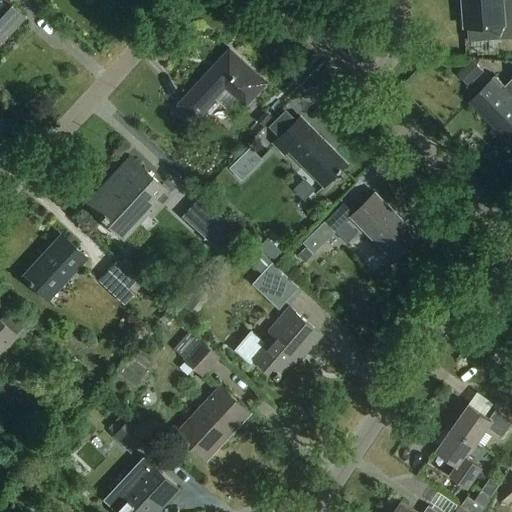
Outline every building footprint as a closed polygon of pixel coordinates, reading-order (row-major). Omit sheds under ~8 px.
[(11,4),(6,0),(0,0),(0,46),(26,18),(11,4)] [(511,0),(464,0),(467,27),(472,26),(472,38),(511,35),(511,0)] [(268,82),(230,48),(179,104),(184,109),(180,113),(196,129),(209,115),(204,111),(227,87),(247,105),(268,82)] [(474,60),(459,74),(471,87),(486,72),(474,60)] [(511,79),(506,86),(497,77),(472,102),(511,143),(511,79)] [(266,111),(258,120),(265,126),(273,117),(266,111)] [(347,164),(300,117),(275,142),(286,154),(290,149),(326,185),(347,164)] [(264,158),(252,146),(230,167),(243,179),(264,158)] [(172,194),(131,156),(88,203),(124,237),(147,212),(152,216),(172,194)] [(418,235),(376,192),(352,216),(394,258),(418,235)] [(211,244),(230,223),(200,196),(182,216),(211,244)] [(314,253),(336,232),(325,221),(304,242),(314,253)] [(48,298),(86,257),(63,236),(25,277),(48,298)] [(262,247),(252,258),(265,268),(255,279),(282,302),(302,282),(274,258),(262,247)] [(305,262),(312,254),(305,247),(298,254),(305,262)] [(108,270),(111,273),(102,282),(119,298),(137,278),(117,260),(108,270)] [(252,364),(256,359),(279,379),(305,348),(308,351),(323,334),(291,307),(277,324),(280,327),(267,342),(252,330),(235,349),(252,364)] [(7,310),(0,316),(0,354),(17,336),(20,339),(29,330),(7,310)] [(178,348),(187,356),(184,358),(204,376),(222,357),(202,339),(194,331),(178,348)] [(252,412),(222,384),(178,432),(189,443),(190,441),(209,458),(252,412)] [(454,427),(476,443),(488,426),(503,436),(511,422),(511,417),(498,407),(491,417),(471,403),(454,427)] [(132,452),(151,433),(132,416),(114,435),(132,452)] [(476,443),(454,427),(453,427),(450,425),(442,436),(445,439),(438,449),(459,464),(452,474),(468,485),(480,468),(465,458),(476,443)] [(42,450),(34,459),(44,467),(49,461),(47,454),(42,450)] [(8,452),(0,461),(11,471),(19,461),(8,452)] [(145,456),(105,499),(115,508),(118,511),(154,511),(156,511),(158,511),(180,489),(155,465),(145,456)] [(29,466),(22,474),(29,479),(35,471),(29,466)] [(511,484),(501,495),(509,504),(511,500),(511,484)] [(468,495),(461,504),(473,511),(480,511),(492,496),(482,490),(475,500),(468,495)] [(417,511),(402,501),(394,511),(438,511),(429,506),(424,511),(417,511)]
